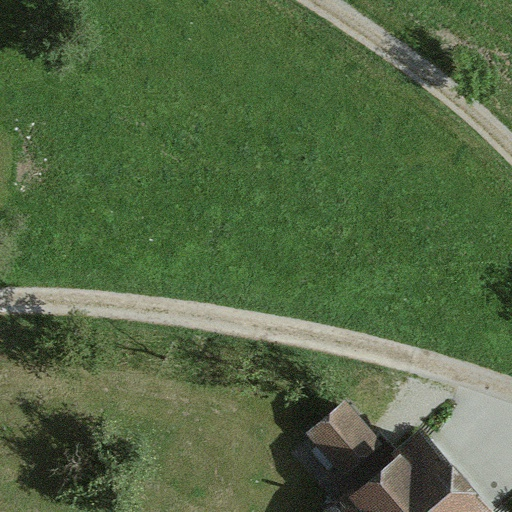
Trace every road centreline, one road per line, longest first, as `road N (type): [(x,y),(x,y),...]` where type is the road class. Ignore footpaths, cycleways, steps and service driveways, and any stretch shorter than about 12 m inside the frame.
road 1 (track): [(492,384),(311,336),(133,309),(0,306)]
road 2 (track): [(318,0),(471,101),(511,146)]
